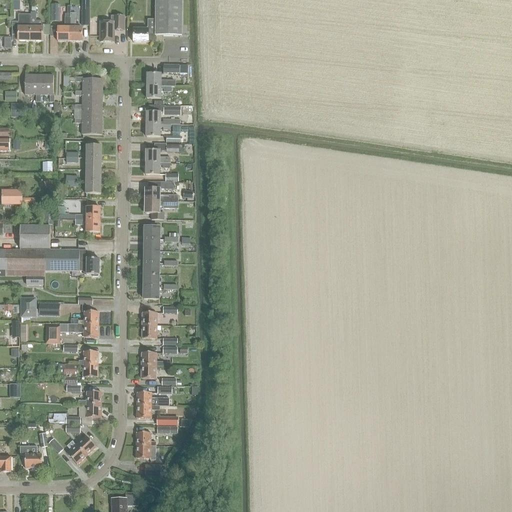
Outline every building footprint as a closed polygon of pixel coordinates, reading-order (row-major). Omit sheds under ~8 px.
[(181,37),(181,0),(151,0),(151,1),(153,3),(155,3),(155,21),(148,21),(148,30),(133,30),(133,43),(148,43),(148,36),(155,36),(181,37)] [(60,5),(51,5),(51,22),(60,22),(60,5)] [(43,25),(36,25),(36,7),(31,6),(31,13),(30,13),(30,15),(31,15),(31,18),(30,42),(42,42),(43,36),(43,35),(43,25)] [(70,14),(70,6),(67,6),(67,14),(65,14),(65,28),(58,28),(57,42),(70,42),(70,14)] [(76,14),(70,14),(70,42),(82,43),(82,28),(76,28),(76,14)] [(31,15),(30,15),(19,15),(18,23),(12,23),(12,36),(18,36),(18,41),(30,42),(31,15)] [(111,17),(111,23),(100,23),(100,43),(114,43),(114,31),(124,31),(123,17),(111,17)] [(163,66),(163,74),(179,74),(179,66),(163,66)] [(175,81),(161,81),(161,75),(147,75),(147,87),(171,87),(171,88),(175,88),(175,81)] [(39,96),(39,76),(25,76),(25,96),(36,96),(36,103),(40,103),(40,96),(39,96)] [(53,76),(39,76),(39,96),(40,96),(49,96),(50,96),(50,103),(54,103),(54,96),(53,96),(53,76)] [(102,94),(102,80),(82,80),(82,78),(76,78),(76,83),(82,83),(82,92),(82,94),(102,94)] [(171,88),(171,87),(147,87),(146,99),(160,100),(160,90),(163,90),(163,92),(171,93),(171,88)] [(5,103),(17,103),(17,92),(5,92),(5,103)] [(82,94),(82,92),(75,92),(75,96),(82,97),(82,106),(82,108),(101,108),(102,94),(82,94)] [(25,105),(11,104),(11,118),(24,118),(25,105)] [(82,108),(82,106),(75,106),(75,111),(82,111),(82,120),(82,122),(101,122),(101,108),(82,108)] [(181,107),(163,107),(163,116),(181,116),(181,107)] [(160,123),(160,113),(146,113),(146,125),(170,126),(180,126),(180,121),(163,120),(163,123),(160,123)] [(82,122),(82,120),(75,120),(75,124),(82,124),(81,136),(101,136),(101,122),(82,122)] [(170,131),(170,126),(146,125),(146,138),(160,138),(160,128),(163,128),(163,131),(170,131)] [(0,138),(9,138),(9,130),(0,129),(0,138)] [(0,152),(9,152),(10,139),(0,139),(0,152)] [(184,146),(166,145),(166,153),(184,153),(184,146)] [(101,159),(101,147),(86,147),(86,159),(101,159)] [(170,164),(170,158),(159,158),(159,152),(146,152),(145,164),(170,164)] [(101,171),(101,159),(86,159),(86,171),(101,171)] [(52,163),(42,163),(43,174),(52,173),(52,163)] [(170,170),(170,164),(145,164),(145,176),(159,176),(159,166),(162,166),(162,169),(170,170)] [(101,183),(101,171),(86,171),(86,183),(101,183)] [(179,175),(165,174),(165,182),(178,183),(179,175)] [(52,187),(49,177),(43,179),(45,188),(52,187)] [(100,195),(101,183),(86,183),(85,195),(100,195)] [(145,190),(145,202),(178,203),(178,196),(172,196),(163,196),(160,196),(160,190),(145,190)] [(193,192),(183,191),(183,199),(192,200),(193,192)] [(22,192),(2,192),(2,206),(22,206),(22,192)] [(178,210),(178,203),(145,202),(145,214),(152,215),(152,221),(164,221),(164,214),(159,214),(159,208),(163,208),(163,210),(178,210)] [(100,221),(100,209),(86,209),(86,218),(83,218),(83,216),(75,216),(75,220),(100,221)] [(100,233),(100,221),(75,220),(75,226),(83,226),(83,223),(86,223),(86,233),(100,233)] [(50,249),(50,227),(20,227),(20,249),(50,249)] [(159,241),(159,228),(144,228),(144,240),(159,241)] [(158,253),(159,241),(144,240),(144,252),(158,253)] [(0,270),(5,271),(5,277),(27,277),(45,277),(45,272),(54,272),(55,272),(55,251),(0,250),(0,270)] [(55,251),(55,272),(79,272),(79,271),(84,271),(84,275),(92,275),(92,277),(97,277),(97,276),(99,276),(99,260),(87,260),(87,252),(79,252),(79,251),(55,251)] [(158,264),(158,253),(144,252),(144,264),(158,264)] [(158,276),(158,264),(144,264),(143,276),(158,276)] [(158,288),(158,276),(143,276),(143,288),(158,288)] [(158,300),(158,288),(143,288),(143,300),(158,300)] [(22,317),(37,317),(37,310),(35,310),(35,300),(22,301),(22,311),(22,317)] [(39,317),(59,317),(60,305),(39,304),(39,317)] [(78,326),(99,326),(99,313),(84,313),(84,322),(78,322),(78,325),(78,326)] [(156,327),(156,314),(142,314),(142,327),(156,327)] [(78,325),(68,325),(60,325),(60,327),(47,327),(46,344),(60,345),(60,333),(84,334),(83,339),(98,339),(99,326),(78,326),(78,325)] [(156,340),(156,331),(161,331),(161,327),(156,327),(142,327),(141,340),(156,340)] [(98,366),(98,353),(83,353),(83,362),(79,362),(79,366),(98,366)] [(156,362),(156,354),(141,354),(141,367),(156,367),(164,368),(164,363),(156,362)] [(64,365),(58,365),(58,375),(64,375),(64,376),(78,376),(78,366),(64,366),(64,365)] [(98,379),(98,366),(79,366),(79,370),(83,370),(83,379),(98,379)] [(155,380),(156,367),(141,367),(141,380),(155,380)] [(86,406),(101,406),(101,393),(87,393),(87,401),(79,401),(79,406),(86,406)] [(136,394),(136,407),(159,407),(169,408),(169,399),(155,399),(151,399),(151,394),(136,394)] [(101,419),(101,406),(86,406),(86,419),(101,419)] [(136,407),(136,420),(151,420),(151,411),(159,411),(159,407),(136,407)] [(66,424),(81,425),(81,418),(66,418),(67,415),(49,414),(49,423),(66,424)] [(157,417),(157,427),(178,427),(178,426),(178,419),(178,417),(157,417)] [(48,448),(46,434),(39,435),(41,449),(48,448)] [(150,447),(151,434),(136,434),(136,447),(150,447)] [(87,457),(96,448),(86,437),(77,446),(87,457)] [(58,454),(63,450),(53,440),(49,444),(58,454)] [(77,446),(74,449),(67,455),(77,466),(87,457),(77,446)] [(156,447),(150,447),(136,447),(135,460),(150,460),(150,461),(156,461),(156,447)] [(25,469),(42,469),(42,456),(37,456),(37,448),(20,448),(20,456),(25,456),(25,469)] [(2,473),(11,473),(11,458),(0,457),(0,469),(2,469),(2,473)] [(140,466),(140,477),(161,477),(161,466),(140,466)] [(112,500),(112,507),(113,507),(113,511),(127,511),(127,507),(138,507),(138,494),(126,494),(126,500),(112,500)]
